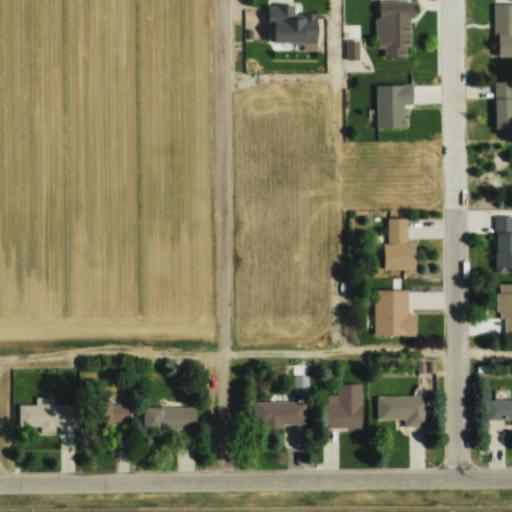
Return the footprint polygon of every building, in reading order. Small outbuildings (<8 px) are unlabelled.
[(380,1),(380,47),(410,47),(410,1),(380,1)] [(511,55),(511,3),(493,4),(493,55),(511,55)] [(315,8),(268,7),(267,45),(314,46),(315,8)] [(493,129),(511,129),(511,81),(493,81),(493,129)] [(374,129),(402,129),(402,105),(411,105),(411,85),(374,85),(374,129)] [(511,215),(494,216),(494,270),(511,270),(511,215)] [(413,243),(405,243),(406,217),(383,217),(383,269),(412,269),(413,243)] [(511,282),(496,282),(496,319),(503,319),(503,335),(511,334),(511,282)] [(414,313),(406,313),(406,290),(373,290),(373,336),(414,336),(414,313)] [(359,428),(359,384),(335,384),(335,395),(325,395),(325,428),(359,428)] [(425,427),(425,397),(375,397),(375,420),(403,420),(403,427),(425,427)] [(17,405),(17,427),(77,427),(77,404),(51,404),(51,398),(35,398),(35,405),(17,405)] [(87,430),(111,430),(111,423),(128,423),(128,399),(87,400),(87,430)] [(485,423),(511,422),(511,399),(485,399),(485,423)] [(303,402),(253,402),(253,427),(303,427),(303,402)] [(141,407),(141,430),(194,430),(194,407),(141,407)]
